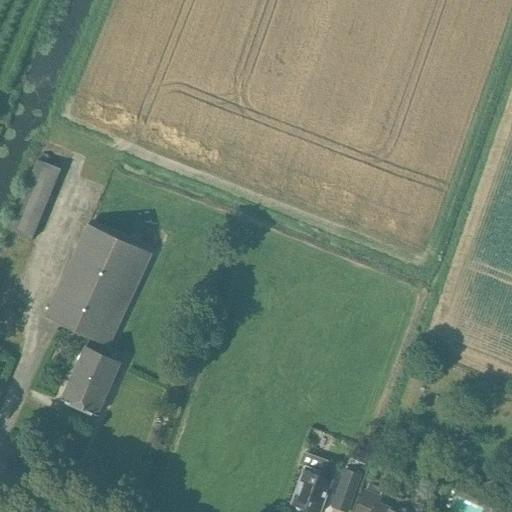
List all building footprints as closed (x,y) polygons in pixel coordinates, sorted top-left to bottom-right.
[(32,240),(61,169),(37,159),(8,231),(32,240)] [(109,347),(152,253),(89,224),(46,317),(109,347)] [(97,416),(121,363),(86,346),(61,400),(97,416)] [(354,457),(351,464),(363,468),(365,461),(354,457)] [(303,468),(291,504),(293,505),(296,510),(299,511),(305,509),(312,511),(321,511),(332,480),(323,476),(315,473),(317,470),(304,466),(303,468)] [(342,511),(348,511),(361,476),(344,469),(331,508),(342,511)] [(380,496),(383,489),(369,483),(366,489),(356,511),(402,511),(380,502),(383,497),(380,496)]
